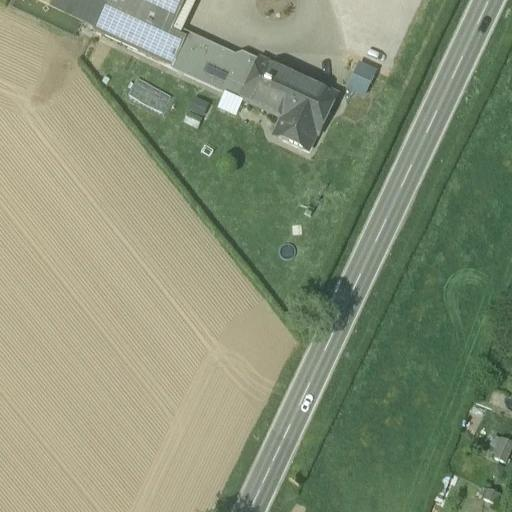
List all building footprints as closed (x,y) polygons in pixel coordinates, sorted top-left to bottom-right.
[(37,0),(13,0),(10,8),(74,38),(81,21),(37,0)] [(242,102),(259,66),(247,61),(243,71),(185,44),(186,42),(171,35),(187,0),(92,0),(106,6),(94,32),(184,75),(242,102)] [(259,66),(242,102),(291,125),(283,141),(309,153),(316,136),(319,138),(337,99),(260,64),(259,66)] [(348,92),(367,98),(376,70),(357,64),(348,92)] [(511,446),(501,442),(492,461),(506,467),(511,453),(511,446)]
